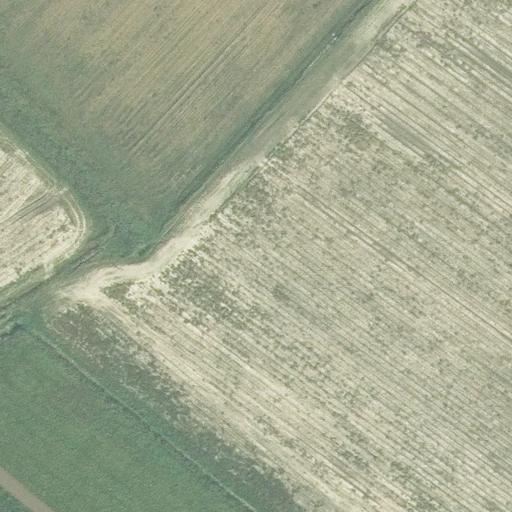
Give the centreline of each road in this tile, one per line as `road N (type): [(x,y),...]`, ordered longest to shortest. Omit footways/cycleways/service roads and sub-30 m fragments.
road 1 (track): [(99,268),(142,264),(166,252),(264,128),(387,0)]
road 2 (track): [(0,322),(99,268),(113,249),(81,198),(0,120)]
